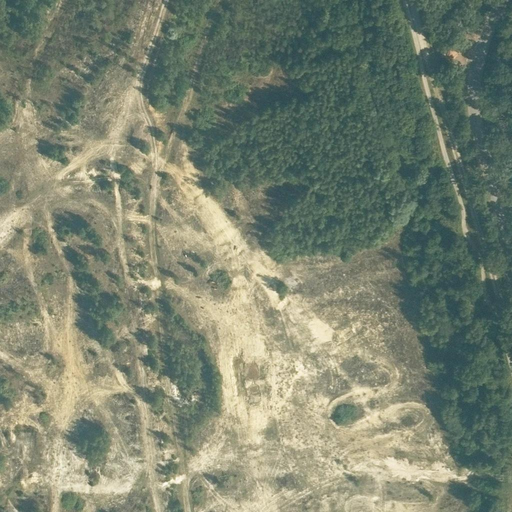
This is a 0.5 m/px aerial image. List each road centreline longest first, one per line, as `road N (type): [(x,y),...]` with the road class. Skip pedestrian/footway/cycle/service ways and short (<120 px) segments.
road 1 (track): [(186,511),(148,237),(150,124),(138,98)]
road 2 (unclassified): [(511,249),(475,89),(477,55),(498,0)]
